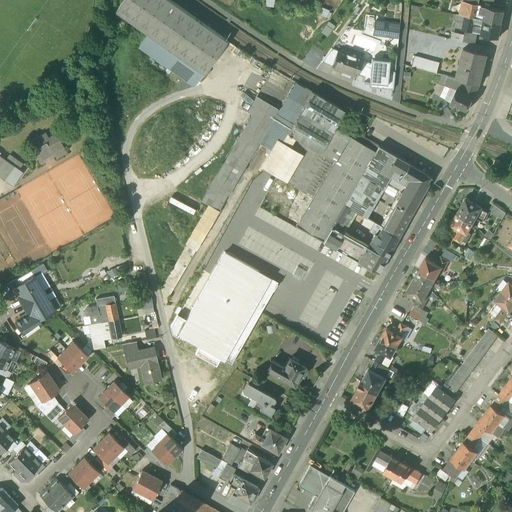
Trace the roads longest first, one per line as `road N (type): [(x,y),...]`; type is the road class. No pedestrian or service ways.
road 1 (residential): [(237,511),(185,481),(187,436),(125,145),(152,108),(174,96),(238,89)]
road 2 (secondary): [(326,396),(457,165)]
road 3 (residential): [(326,396),(427,453),(511,340)]
road 4 (residential): [(24,501),(105,420),(68,382)]
road 5 (secondary): [(457,165),(511,40)]
